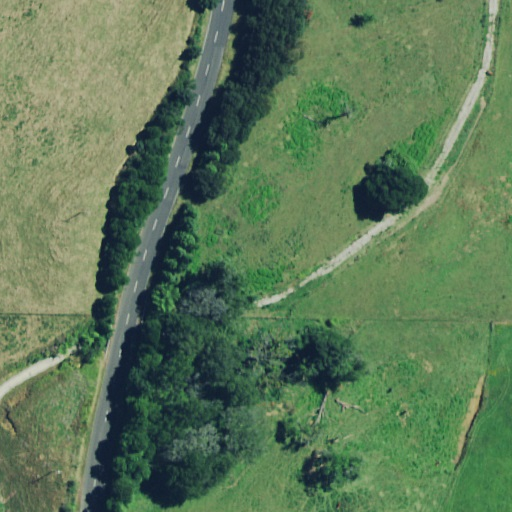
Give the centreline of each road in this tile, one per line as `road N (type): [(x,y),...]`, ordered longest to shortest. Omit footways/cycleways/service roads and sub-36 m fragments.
road 1 (track): [(132,305),(223,308),(275,297),(335,263),(423,189),(490,53),(493,0)]
road 2 (unclassified): [(93,511),(119,350),(223,0)]
